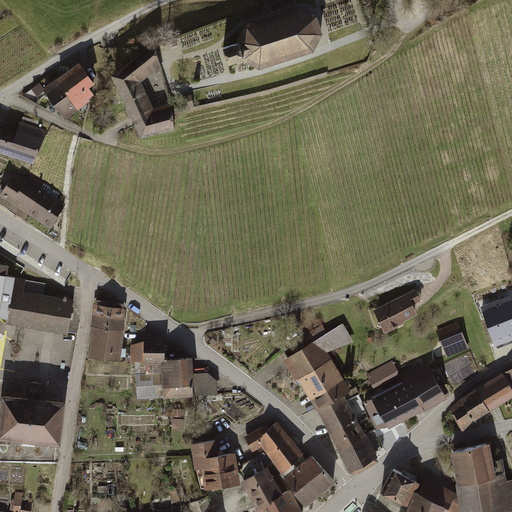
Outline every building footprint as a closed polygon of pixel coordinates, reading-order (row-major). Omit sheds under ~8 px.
[(239,55),(257,64),(292,53),(310,47),(320,32),(316,16),(296,6),(244,22),(235,42),(223,45),(227,58),(239,55)] [(142,134),(177,124),(173,111),(169,98),(152,103),(141,75),(158,63),(154,43),(114,70),(142,134)] [(94,86),(78,64),(43,89),(66,121),(96,99),(89,90),(94,86)] [(49,133),(0,118),(0,151),(34,163),(49,133)] [(26,183),(14,175),(0,195),(0,201),(49,233),(66,207),(56,200),(59,196),(31,177),(26,183)] [(8,266),(0,264),(0,322),(68,335),(74,300),(24,291),(26,279),(6,275),(8,266)] [(415,288),(372,309),(384,333),(418,316),(413,306),(422,302),(415,288)] [(511,295),(511,293),(481,304),(496,343),(511,336),(511,295)] [(125,308),(94,306),(89,358),(121,361),(125,308)] [(459,322),(437,330),(448,360),(470,352),(459,322)] [(343,324),(283,361),(316,409),(351,476),(380,458),(376,450),(384,446),(375,431),(367,435),(352,409),(362,404),(353,389),(330,353),(353,342),(343,324)] [(138,398),(217,394),(216,379),(208,374),(194,373),(192,358),(165,359),(164,336),(143,335),(142,343),(136,342),(138,398)] [(361,399),(379,433),(447,399),(431,367),(426,370),(422,362),(401,373),(393,359),(364,373),(374,392),(361,399)] [(511,390),(502,374),(476,391),(491,413),(511,397),(511,390)] [(26,396),(0,394),(0,441),(60,447),(64,400),(42,398),(43,385),(27,383),(26,396)] [(476,391),(450,409),(464,431),(491,413),(476,391)] [(304,454),(276,421),(245,437),(253,452),(262,447),(280,474),(304,454)] [(217,441),(191,444),(194,468),(202,467),(205,488),(239,483),(235,452),(218,454),(217,441)] [(489,444),(450,453),(459,493),(462,511),(503,511),(511,510),(511,481),(507,482),(503,460),(494,462),(489,444)] [(334,483),(312,455),(283,479),(305,506),(334,483)] [(267,468),(241,481),(254,508),(282,494),(267,468)] [(420,483),(394,470),(382,493),(408,506),(415,492),(420,483)] [(415,492),(408,506),(406,511),(444,511),(445,509),(452,511),(462,511),(459,493),(427,479),(422,495),(415,492)] [(254,508),(256,511),(299,511),(290,491),(254,508)] [(213,511),(208,498),(190,504),(191,511),(188,511),(151,511),(151,508),(130,511),(213,511)]
